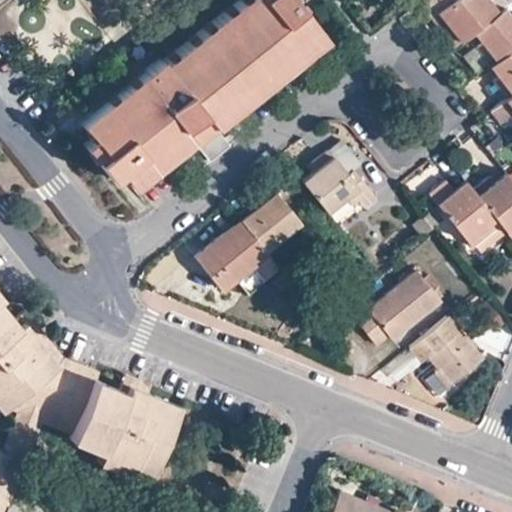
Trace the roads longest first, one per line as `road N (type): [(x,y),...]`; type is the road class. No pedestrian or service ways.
road 1 (residential): [(110,255),(344,87)]
road 2 (residential): [(344,87),(370,59),(399,60),(440,114),(415,147),(392,150),(350,101)]
road 3 (residential): [(97,290),(118,318),(317,400)]
road 4 (residential): [(317,400),(483,468)]
road 5 (residential): [(110,255),(0,118)]
road 6 (residential): [(0,212),(64,290),(97,290)]
